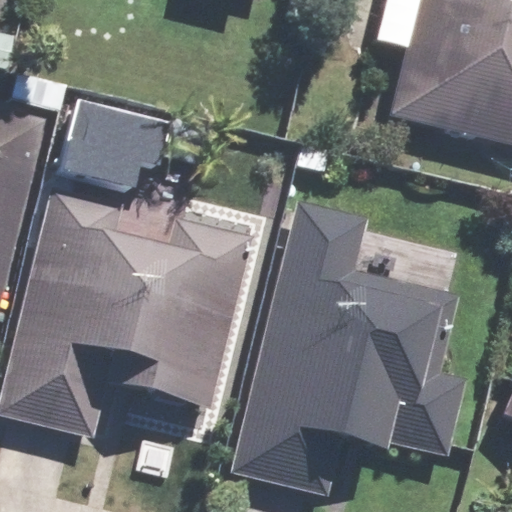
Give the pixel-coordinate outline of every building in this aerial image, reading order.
[(511,158),(511,0),(374,0),(362,49),(392,56),(375,124),(511,158)] [(0,253),(30,128),(0,121),(0,253)] [(109,210),(39,193),(0,352),(0,425),(80,445),(93,393),(197,418),(240,242),(161,223),(152,260),(100,248),(109,210)] [(356,223),(284,206),(219,481),(307,502),(319,452),(366,463),(369,449),(434,465),(453,386),(426,380),(445,301),(343,277),(356,223)] [(511,371),(488,427),(511,436),(511,371)]
